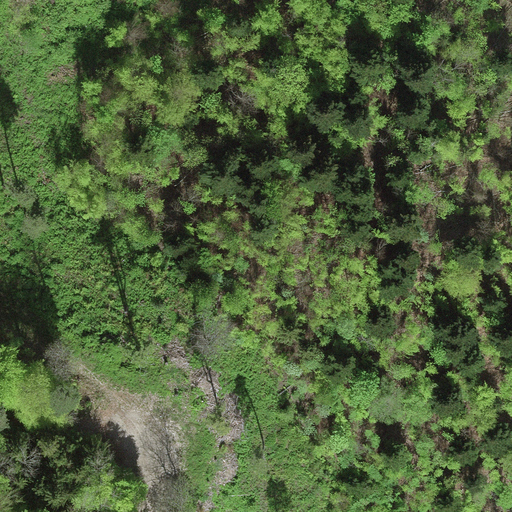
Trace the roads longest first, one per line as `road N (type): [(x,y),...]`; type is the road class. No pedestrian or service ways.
road 1 (track): [(0,297),(115,386),(139,428)]
road 2 (track): [(0,421),(139,428)]
